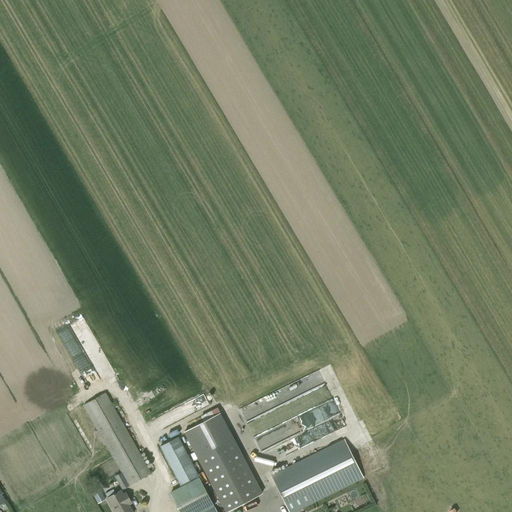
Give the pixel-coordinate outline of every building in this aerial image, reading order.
[(62,334),(79,372),(90,368),(72,329),(62,334)] [(122,490),(151,473),(105,393),(83,405),(121,472),(115,476),(122,490)] [(217,408),(211,412),(214,417),(220,414),(217,408)] [(220,414),(184,434),(226,511),(262,494),(220,414)] [(201,417),(185,424),(187,428),(203,421),(201,417)] [(154,431),(168,428),(165,418),(152,421),(154,431)] [(262,455),(288,443),(284,433),(258,444),(262,455)] [(178,437),(159,447),(180,486),(198,476),(178,437)] [(289,511),(294,511),(363,478),(349,450),(276,486),(289,511)] [(199,478),(170,493),(179,511),(205,511),(214,507),(199,478)] [(92,493),(98,504),(106,500),(100,489),(92,493)] [(116,493),(113,489),(105,493),(108,497),(106,498),(113,511),(134,511),(121,489),(116,493)]
